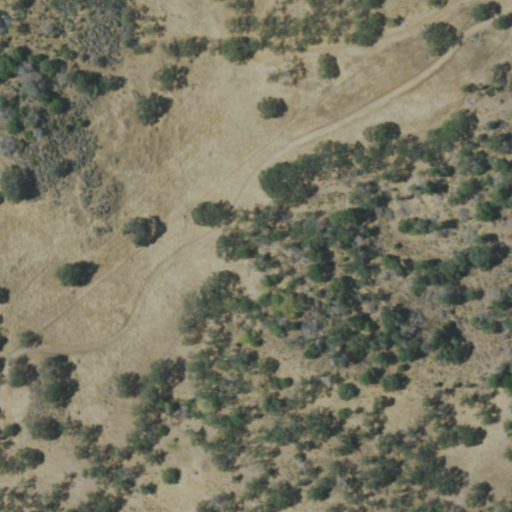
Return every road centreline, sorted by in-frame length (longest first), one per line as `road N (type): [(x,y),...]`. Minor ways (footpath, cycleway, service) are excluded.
road 1 (track): [(272,156),(224,225),(151,273),(125,328),(103,343),(14,355),(0,396)]
road 2 (track): [(511,4),(383,97),(272,156)]
road 3 (track): [(257,0),(244,39),(251,56),(269,61),(364,48),(431,21),(451,0)]
